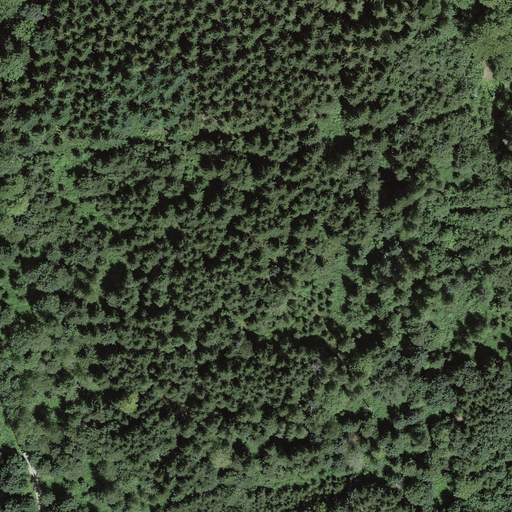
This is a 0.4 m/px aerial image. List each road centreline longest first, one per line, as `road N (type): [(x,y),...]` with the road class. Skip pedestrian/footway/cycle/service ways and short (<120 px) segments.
road 1 (track): [(0,157),(254,115),(418,123),(474,94)]
road 2 (track): [(0,388),(43,511)]
